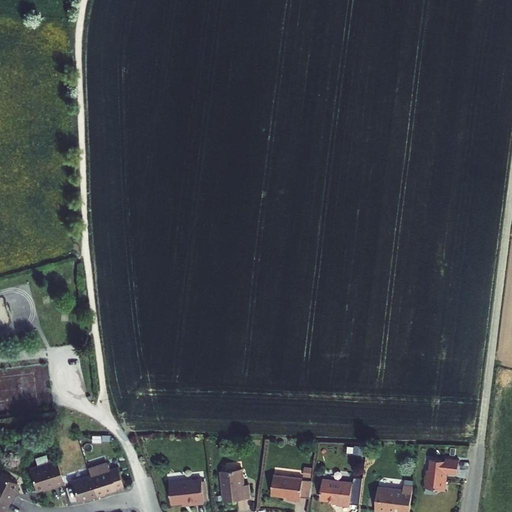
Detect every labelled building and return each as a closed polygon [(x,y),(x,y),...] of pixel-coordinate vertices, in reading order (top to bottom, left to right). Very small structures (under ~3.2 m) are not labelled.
[(416,470),(413,489),(436,492),(437,475),(449,476),(450,461),(436,459),(436,462),(420,459),(419,471),(416,470)] [(48,463),(22,470),(26,490),(38,487),(40,489),(54,485),(48,463)] [(82,477),(62,482),(67,501),(78,498),(80,501),(96,498),(95,494),(114,489),(108,470),(101,472),(100,465),(80,470),(82,477)] [(235,469),(212,470),(215,500),(242,497),(240,484),(235,484),(235,469)] [(297,473),(267,469),(263,494),(279,496),(278,499),(292,501),(293,497),(303,499),(306,477),(296,475),(297,473)] [(0,477),(0,502),(5,495),(3,494),(9,482),(0,477)] [(192,478),(160,481),(163,502),(177,502),(178,505),(195,502),(192,478)] [(345,484),(315,480),(312,499),(328,501),(328,505),(342,507),(345,484)] [(369,500),(367,511),(383,511),(401,511),(405,486),(396,485),(395,488),(371,485),(371,489),(368,489),(365,491),(365,497),(369,500)]
